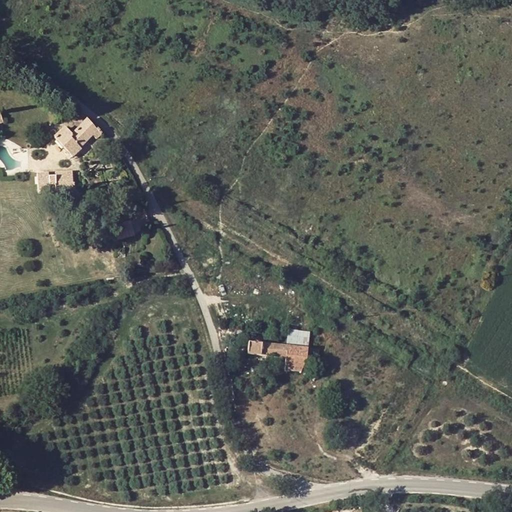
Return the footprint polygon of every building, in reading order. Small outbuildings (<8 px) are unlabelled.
[(94,128),(93,129),(84,119),(70,133),(63,126),(50,139),(70,158),(91,137),(93,140),(100,134),(94,128)] [(65,186),(64,178),(40,178),(31,172),(30,181),(39,181),(39,185),(47,185),(47,190),(55,189),(56,193),(68,192),(68,186),(65,186)] [(112,240),(135,236),(132,220),(109,224),(112,240)] [(288,332),(287,343),(308,345),(309,334),(288,332)] [(308,362),(308,360),(309,349),(287,348),(250,345),(249,355),(287,359),(287,371),(302,373),(305,370),(308,362)] [(322,349),(309,349),(308,360),(321,361),(322,349)]
